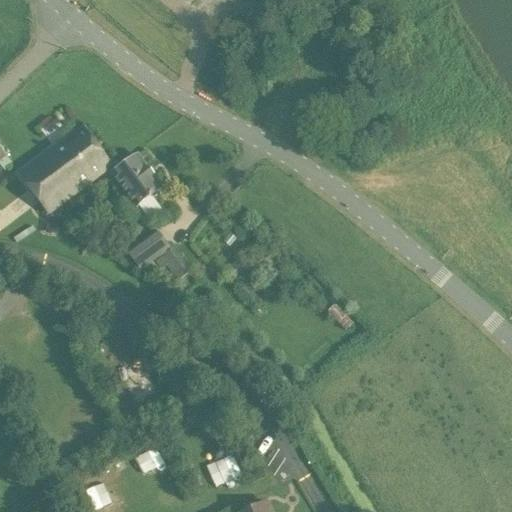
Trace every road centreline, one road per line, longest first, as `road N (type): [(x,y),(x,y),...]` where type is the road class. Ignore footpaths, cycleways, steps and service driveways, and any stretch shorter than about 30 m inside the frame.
road 1 (tertiary): [(511,341),(346,196),(176,98)]
road 2 (track): [(511,278),(427,210),(378,186),(315,176)]
road 3 (tertiary): [(176,98),(55,0)]
